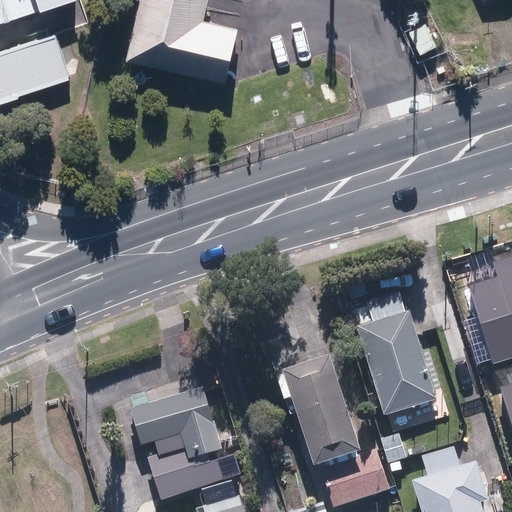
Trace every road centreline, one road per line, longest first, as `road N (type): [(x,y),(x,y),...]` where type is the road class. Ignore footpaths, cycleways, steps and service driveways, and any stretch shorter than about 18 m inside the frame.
road 1 (secondary): [(263,208),(12,298)]
road 2 (secondary): [(0,213),(86,224),(263,208)]
road 3 (secondary): [(511,133),(263,208)]
road 4 (track): [(420,161),(372,25),(359,12),(278,29)]
